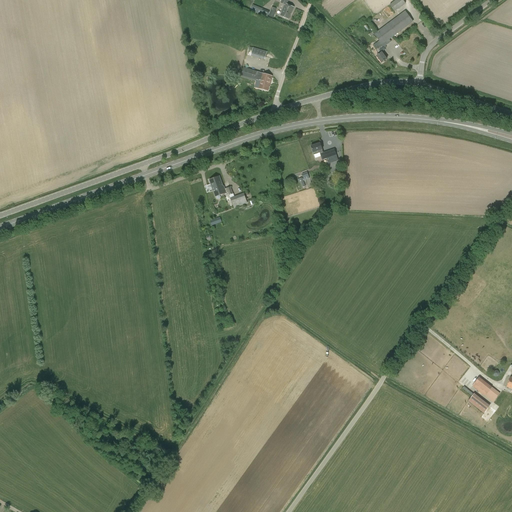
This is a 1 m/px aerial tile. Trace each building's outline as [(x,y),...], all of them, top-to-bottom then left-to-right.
[(281,0),(280,3),(285,5),(280,16),(288,19),(292,12),(294,8),(287,5),(288,0),(281,0)] [(395,12),(406,4),(403,0),(397,0),(390,5),(395,12)] [(269,12),(263,9),(261,15),(267,17),(269,12)] [(374,34),(379,41),(373,46),(379,54),(376,56),(381,63),(387,59),(382,53),(382,52),(386,49),(385,49),(386,48),(385,46),(391,42),(390,40),(413,22),(405,11),(374,34)] [(251,56),(265,60),(267,51),(253,47),(251,56)] [(272,76),(263,74),(263,73),(257,72),(258,71),(243,68),(241,76),(261,81),(259,89),(268,91),(269,87),(270,87),(272,76)] [(323,153),(322,150),(320,143),(311,146),(313,153),(315,158),(321,156),(322,160),(326,159),(328,164),(338,161),(334,149),(323,153)] [(304,180),(310,178),(309,174),(303,176),(303,177),(297,179),(299,182),(300,182),(302,187),(306,186),(304,180)] [(224,186),(223,186),(220,176),(209,180),(215,197),(216,197),(216,198),(218,199),(220,199),(220,197),(220,195),(226,193),(228,192),(230,197),(234,196),(230,187),(225,189),(224,186)] [(234,197),(234,196),(230,197),(234,208),(248,204),(244,193),(234,197)] [(212,226),(222,222),(220,217),(210,221),(212,226)] [(492,387),(479,377),(472,386),(493,403),(500,394),(492,387)] [(469,401),(484,413),(490,406),(475,393),(469,401)]
